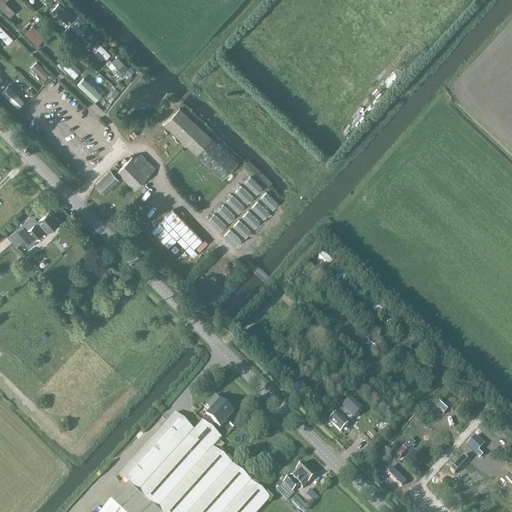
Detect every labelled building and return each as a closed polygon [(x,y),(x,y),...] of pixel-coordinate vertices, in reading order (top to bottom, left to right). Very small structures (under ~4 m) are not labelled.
[(75,29),(87,41),(92,36),(81,23),(75,29)] [(37,46),(42,40),(29,27),(24,33),(37,46)] [(7,31),(3,37),(8,40),(12,35),(7,31)] [(16,41),(11,46),(22,56),(27,51),(16,41)] [(100,43),(92,51),(102,61),(110,52),(100,43)] [(118,54),(109,62),(121,75),(129,67),(118,54)] [(41,77),(47,71),(33,57),(27,63),(41,77)] [(66,61),(60,67),(73,78),(79,73),(66,61)] [(227,63),(223,67),(227,73),(232,69),(227,63)] [(94,102),(101,95),(84,77),(77,84),(94,102)] [(10,83),(1,92),(17,107),(26,98),(10,83)] [(241,99),(249,97),(247,91),(239,93),(241,99)] [(238,162),(180,108),(164,125),(223,179),(238,162)] [(226,119),(231,115),(227,109),(222,113),(226,119)] [(278,122),(282,118),(276,113),(272,117),(278,122)] [(236,118),(232,122),(238,127),(242,123),(236,118)] [(144,137),(139,131),(136,128),(124,139),(132,148),(144,137)] [(302,146),(306,142),(302,136),(297,139),(302,146)] [(167,139),(159,147),(165,153),(172,144),(167,139)] [(183,161),(188,158),(183,151),(178,154),(183,161)] [(96,184),(97,186),(105,194),(120,179),(119,179),(122,177),(134,189),(155,168),(141,154),(135,160),(131,157),(119,169),(117,167),(119,165),(117,163),(96,184)] [(194,170),(198,165),(191,160),(188,166),(194,170)] [(289,169),(285,173),(291,178),(295,174),(289,169)] [(206,179),(209,173),(201,170),(199,176),(206,179)] [(263,186),(247,171),(239,179),(255,194),(263,186)] [(255,194),(239,179),(231,188),(247,202),(255,194)] [(279,201),(263,186),(255,194),(272,208),(279,201)] [(209,197),(215,191),(212,188),(205,194),(209,197)] [(247,202),(231,188),(223,196),(240,211),(247,202)] [(272,208),(255,194),(247,202),(264,217),(272,208)] [(215,205),(231,219),(240,211),(223,196),(215,205)] [(264,217),(247,202),(240,211),(256,225),(264,217)] [(180,238),(147,203),(130,219),(163,253),(180,238)] [(215,205),(207,213),(224,228),(231,219),(215,205)] [(32,215),(7,237),(16,247),(22,242),(28,249),(38,241),(37,239),(47,231),(48,232),(60,222),(50,210),(38,220),(38,221),(32,215)] [(256,225),(240,211),(231,219),(248,234),(256,225)] [(248,234),(231,219),(224,228),(240,243),(248,234)] [(57,257),(48,248),(37,258),(46,268),(57,257)] [(322,250),(317,256),(326,266),(332,261),(322,250)] [(34,263),(29,268),(38,278),(43,273),(34,263)] [(344,282),(350,277),(336,264),(331,270),(344,282)] [(355,284),(348,290),(359,301),(366,295),(355,284)] [(335,316),(343,312),(335,300),(327,305),(335,316)] [(282,320),(290,311),(279,301),(271,310),(282,320)] [(289,321),(295,328),(300,323),(293,316),(289,321)] [(354,332),(360,327),(350,316),(344,322),(354,332)] [(386,321),(398,336),(404,332),(391,317),(386,321)] [(259,325),(254,329),(261,335),(265,330),(259,325)] [(304,328),(300,332),(306,338),(310,333),(304,328)] [(365,331),(360,336),(373,349),(378,345),(365,331)] [(270,336),(266,343),(274,348),(278,341),(270,336)] [(284,349),(279,354),(287,361),(292,355),(284,349)] [(295,366),(298,373),(303,370),(300,364),(295,366)] [(339,373),(346,383),(353,377),(346,367),(339,373)] [(465,399),(468,402),(466,405),(472,410),(480,401),(471,393),(465,399)] [(202,421),(202,422),(209,428),(210,427),(213,423),(220,429),(232,415),(219,403),(220,402),(214,397),(204,408),(210,413),(202,421)] [(329,421),(341,432),(348,425),(346,423),(352,417),(348,413),(356,405),(349,399),(329,421)] [(441,404),(437,409),(443,413),(446,408),(441,404)] [(209,428),(202,422),(193,431),(174,415),(119,476),(127,484),(158,511),(258,511),(269,500),(213,448),(221,439),(210,427),(209,428)] [(454,416),(449,420),(453,426),(458,423),(454,416)] [(457,435),(465,442),(472,434),(465,427),(457,435)] [(412,429),(407,437),(418,444),(423,436),(412,429)] [(430,453),(434,448),(427,442),(423,447),(430,453)] [(389,453),(383,458),(394,469),(399,464),(389,453)] [(492,455),(488,459),(492,464),(497,460),(492,455)] [(283,483),(292,492),(299,485),(302,489),(315,476),(303,464),(290,477),(289,477),(283,483)] [(406,481),(411,477),(402,466),(397,470),(406,481)] [(506,468),(501,471),(507,478),(511,475),(506,468)] [(453,469),(450,473),(456,479),(460,475),(453,469)] [(464,479),(459,483),(468,493),(473,489),(464,479)] [(292,492),(283,483),(277,490),(287,500),(294,493),(292,492)] [(101,511),(158,511),(127,484),(101,511)] [(432,494),(428,499),(434,503),(438,498),(432,494)]
